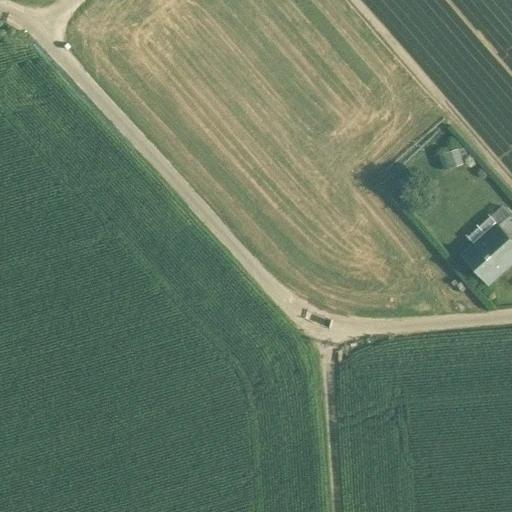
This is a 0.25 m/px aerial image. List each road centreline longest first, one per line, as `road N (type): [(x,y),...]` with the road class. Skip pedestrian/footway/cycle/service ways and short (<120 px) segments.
road 1 (residential): [(511,315),(348,328),(303,316),(36,28)]
road 2 (track): [(323,324),(334,511)]
